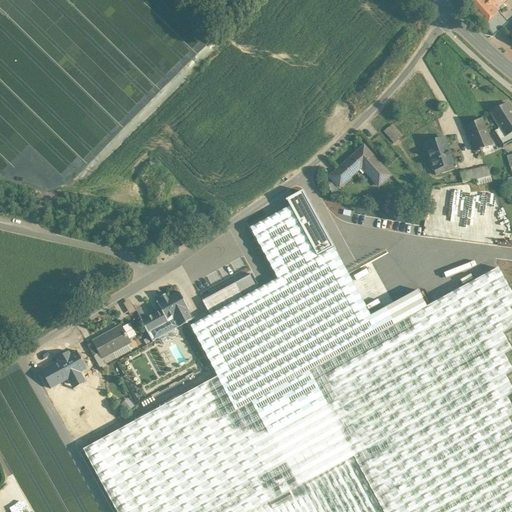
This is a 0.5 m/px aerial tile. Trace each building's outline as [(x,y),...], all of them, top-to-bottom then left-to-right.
[(495,0),(475,0),(467,7),(484,25),(493,36),(506,24),(495,12),(501,6),(495,0)] [(116,55),(109,53),(108,57),(102,63),(100,61),(98,66),(104,71),(105,69),(107,71),(103,75),(113,78),(118,74),(116,81),(123,83),(119,87),(131,97),(130,101),(138,103),(163,77),(164,72),(161,75),(155,68),(152,68),(145,62),(139,60),(140,56),(136,52),(117,47),(133,62),(124,60),(117,53),(116,55)] [(511,110),(508,103),(490,113),(500,128),(496,131),(501,138),(511,132),(511,110)] [(496,131),(488,135),(481,119),(467,128),(476,151),(491,143),(501,138),(496,131)] [(398,139),(388,128),(384,132),(394,143),(398,139)] [(511,132),(501,138),(501,139),(498,141),(502,148),(503,148),(511,143),(511,132)] [(444,138),(425,145),(435,176),(454,169),(453,164),(450,165),(445,148),(447,147),(444,138)] [(501,138),(491,143),(496,151),(502,148),(498,141),(501,139),(501,138)] [(364,146),(330,177),(339,187),(361,167),(378,186),(390,176),(364,146)] [(487,165),(481,167),(484,178),(490,176),(487,165)] [(484,178),(481,167),(473,169),(475,180),(484,178)] [(473,169),(460,173),(462,183),(475,180),(473,169)] [(484,178),(475,180),(477,186),(492,182),(490,176),(484,178)] [(344,240),(351,250),(360,244),(353,234),(344,240)] [(304,286),(337,261),(324,244),(314,251),(316,253),(293,271),(304,286)] [(270,280),(279,293),(289,286),(294,293),(299,289),(285,269),(270,280)] [(349,451),(261,288),(244,297),(236,283),(202,302),(207,311),(210,316),(298,478),(349,451)] [(291,292),(277,297),(283,314),(297,308),(291,292)] [(174,295),(163,301),(162,300),(157,303),(161,310),(167,320),(180,312),(183,311),(174,295)] [(128,298),(123,301),(129,311),(134,308),(128,298)] [(332,318),(333,299),(314,298),(314,317),(332,318)] [(161,310),(142,321),(148,333),(168,322),(167,320),(161,310)] [(207,311),(194,319),(196,324),(210,316),(207,311)] [(168,322),(148,333),(152,341),(186,323),(180,312),(167,320),(168,322)] [(298,478),(210,316),(196,324),(200,331),(192,335),(195,339),(212,371),(220,366),(241,406),(254,429),(264,446),(262,447),(268,458),(269,457),(284,484),(285,485),(298,478)] [(152,341),(119,359),(128,375),(195,339),(192,335),(200,331),(196,324),(194,319),(186,323),(152,341)] [(309,319),(296,319),(296,336),(309,335),(309,319)] [(120,326),(93,341),(93,342),(99,353),(94,356),(100,367),(131,350),(128,344),(129,343),(128,340),(134,337),(135,335),(130,325),(128,324),(121,328),(120,326)] [(195,339),(128,375),(130,378),(125,381),(140,410),(176,391),(212,371),(195,339)] [(93,342),(88,345),(94,356),(99,353),(93,342)] [(125,377),(117,361),(111,364),(119,380),(125,377)] [(25,365),(0,379),(0,418),(8,426),(16,421),(28,432),(25,426),(31,419),(22,411),(44,421),(41,416),(45,413),(48,420),(51,413),(48,410),(53,408),(48,403),(46,405),(42,401),(44,397),(36,393),(42,390),(37,385),(36,388),(31,386),(23,395),(18,387),(13,384),(34,372),(25,365)] [(212,371),(176,391),(197,430),(241,406),(220,366),(212,371)] [(140,410),(131,415),(153,454),(197,430),(176,391),(140,410)] [(197,430),(153,454),(165,477),(237,438),(254,429),(241,406),(197,430)] [(264,446),(254,429),(237,438),(247,456),(247,455),(262,447),(264,446)] [(165,477),(158,481),(175,511),(238,511),(285,486),(285,485),(284,484),(267,493),(253,466),(247,455),(247,456),(237,438),(165,477)] [(262,447),(247,455),(253,466),(268,458),(262,447)] [(382,511),(349,451),(298,478),(316,511),(382,511)] [(284,484),(269,457),(268,458),(253,466),(267,493),(284,484)] [(238,511),(299,511),(285,486),(238,511)]
